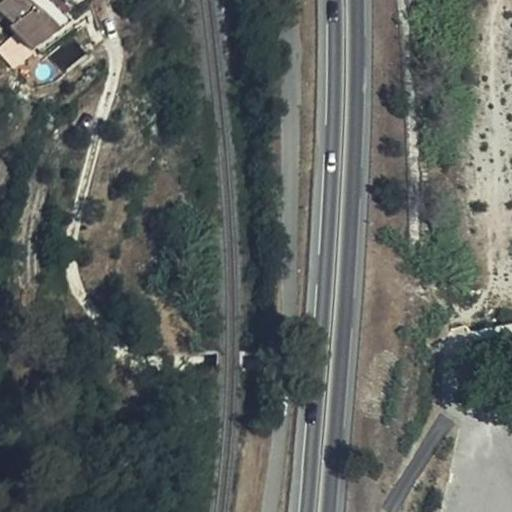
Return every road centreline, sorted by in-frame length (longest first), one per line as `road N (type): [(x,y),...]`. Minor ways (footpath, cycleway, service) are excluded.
road 1 (primary): [(326,511),(352,195),(354,0)]
road 2 (primary): [(328,0),(329,195),(303,511)]
road 3 (unclassified): [(285,0),(289,261),(271,511)]
